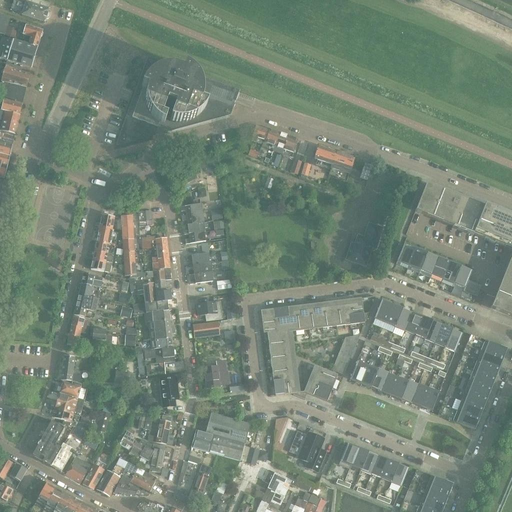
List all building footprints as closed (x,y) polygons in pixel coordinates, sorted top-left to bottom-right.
[(51,4),(38,0),(13,0),(10,11),(22,15),(21,16),(45,24),(46,20),(49,19),(50,14),(48,12),(51,4)] [(0,16),(0,33),(4,35),(9,19),(0,16)] [(26,38),(24,44),(37,48),(40,38),(41,37),(42,34),(41,33),(42,31),(22,25),(20,34),(24,35),(23,37),(26,38)] [(14,38),(17,29),(8,26),(5,35),(14,38)] [(31,69),(37,48),(24,44),(3,38),(0,46),(0,59),(7,62),(31,69)] [(230,116),(236,101),(239,90),(193,74),(192,72),(188,70),(184,68),(183,70),(148,57),(116,146),(230,116)] [(1,83),(2,83),(26,89),(29,75),(4,69),(1,83)] [(26,89),(2,83),(0,89),(0,100),(22,105),(26,89)] [(22,105),(0,100),(0,110),(5,112),(20,116),(22,105)] [(0,131),(15,135),(20,116),(5,112),(3,120),(0,118),(0,131)] [(261,144),(266,130),(259,128),(256,127),(252,137),(251,141),(261,144)] [(274,147),(278,134),(269,130),(269,131),(266,130),(261,144),(266,142),(265,144),(263,143),(263,145),(262,145),(260,149),(261,149),(258,158),(264,160),(270,146),(269,145),(274,147)] [(0,134),(0,145),(12,148),(14,138),(0,134)] [(278,134),(274,147),(283,150),(288,137),(278,134)] [(298,141),(288,137),(283,150),(293,154),(298,141)] [(0,155),(9,158),(12,148),(0,145),(0,155)] [(336,153),(318,148),(314,160),(332,166),(336,153)] [(251,151),(249,157),(255,159),(257,153),(251,151)] [(350,171),(351,167),(354,159),(336,153),(332,166),(329,175),(346,181),(348,175),(349,175),(350,171)] [(9,158),(0,155),(0,166),(7,168),(9,158)] [(196,159),(196,160),(196,170),(213,169),(213,166),(217,166),(216,158),(196,159)] [(298,176),(299,171),(302,163),(295,160),(291,173),(298,176)] [(310,165),(304,164),(301,176),(307,177),(310,165)] [(372,167),(365,165),(360,179),(367,181),(372,167)] [(194,172),(179,177),(182,186),(196,181),(194,172)] [(511,317),(511,218),(497,213),(496,212),(496,211),(485,206),(485,208),(461,198),(426,184),(415,212),(511,250),(511,255),(496,295),(491,309),(511,317)] [(199,198),(207,196),(205,189),(198,190),(199,198)] [(187,221),(187,226),(203,224),(200,205),(180,208),(181,212),(185,212),(186,216),(182,217),(182,222),(187,221)] [(380,209),(375,224),(384,227),(389,212),(380,209)] [(223,220),(223,213),(212,215),(213,222),(223,220)] [(121,217),(122,229),(133,229),(132,214),(127,214),(127,217),(121,217)] [(95,223),(95,227),(99,228),(112,230),(114,218),(102,215),(100,224),(95,223)] [(203,224),(187,226),(188,230),(184,231),(184,236),(188,235),(204,233),(203,224)] [(350,250),(346,260),(366,266),(372,248),(375,249),(376,249),(377,244),(382,229),(369,225),(366,233),(364,239),(358,237),(355,246),(352,245),(351,244),(351,245),(350,250)] [(99,228),(96,242),(109,245),(110,240),(111,233),(112,230),(99,228)] [(133,229),(122,229),(123,242),(136,241),(136,236),(133,236),(133,229)] [(204,233),(188,235),(189,240),(185,240),(185,245),(205,242),(204,233)] [(156,249),(155,241),(155,237),(151,237),(144,238),(141,239),(142,250),(143,250),(156,249)] [(171,281),(166,239),(155,241),(156,249),(157,254),(155,254),(155,256),(157,256),(157,258),(152,258),(153,272),(147,273),(147,279),(154,278),(155,282),(171,281)] [(136,241),(123,242),(123,253),(134,253),(134,246),(137,246),(136,241)] [(96,242),(94,252),(113,256),(115,246),(109,245),(96,242)] [(404,245),(403,246),(396,265),(407,269),(415,249),(404,245)] [(426,253),(416,250),(415,249),(407,269),(418,274),(426,253)] [(94,252),(92,261),(112,265),(113,256),(94,252)] [(134,253),(123,253),(124,265),(135,264),(137,264),(137,260),(135,260),(134,253)] [(437,258),(426,253),(418,274),(429,278),(437,258)] [(192,261),(193,266),(209,263),(207,254),(186,257),(187,262),(192,261)] [(448,262),(437,258),(429,278),(441,283),(448,262)] [(92,261),(91,270),(110,274),(112,265),(92,261)] [(230,270),(229,261),(221,262),(222,271),(230,270)] [(460,267),(450,263),(448,262),(441,283),(452,287),(460,267)] [(210,263),(209,263),(193,266),(193,271),(188,271),(188,276),(194,275),(211,273),(210,263)] [(135,273),(135,264),(124,265),(125,277),(130,277),(130,279),(134,279),(139,278),(145,278),(145,273),(135,273)] [(472,272),(460,267),(452,287),(464,292),(468,281),(472,272)] [(211,273),(194,275),(195,280),(189,281),(190,285),(212,282),(211,273)] [(94,276),(84,274),(81,285),(100,290),(102,283),(101,282),(102,278),(94,276)] [(232,288),(231,281),(217,283),(218,290),(232,288)] [(481,286),(468,281),(464,292),(477,297),(481,286)] [(155,284),(156,294),(166,292),(165,287),(170,287),(169,283),(155,284)] [(138,296),(144,295),(154,294),(153,284),(143,286),(143,291),(137,292),(138,296)] [(100,290),(81,285),(78,296),(89,298),(98,300),(100,290)] [(166,292),(156,294),(157,303),(167,302),(167,297),(171,296),(170,292),(166,292)] [(154,294),(144,295),(145,304),(155,303),(154,294)] [(95,312),(98,300),(89,298),(78,296),(76,308),(86,310),(95,312)] [(129,306),(130,297),(123,296),(121,304),(129,306)] [(297,394),(289,333),(364,324),(368,314),(363,314),(361,299),(354,300),(355,303),(301,310),(288,311),(287,308),(260,312),(263,334),(267,334),(275,397),(297,394)] [(391,305),(381,301),(374,319),(384,323),(391,305)] [(167,302),(157,303),(158,312),(172,311),(171,306),(168,306),(167,302)] [(220,302),(197,305),(198,317),(206,316),(206,322),(222,320),(220,302)] [(156,313),(155,303),(145,304),(133,306),(134,315),(146,314),(156,313)] [(402,309),(391,305),(384,323),(394,327),(394,328),(402,309)] [(122,307),(120,316),(130,319),(132,310),(122,307)] [(93,319),(95,312),(86,310),(76,308),(74,316),(89,319),(90,318),(93,319)] [(403,309),(402,309),(394,328),(404,332),(412,313),(411,313),(402,310),(403,309)] [(172,311),(158,312),(156,313),(146,314),(147,323),(149,323),(169,321),(169,315),(172,315),(172,311)] [(422,317),(412,313),(404,332),(405,333),(405,332),(415,336),(422,317)] [(432,321),(422,317),(415,336),(424,339),(424,340),(432,321)] [(85,320),(73,318),(72,326),(83,329),(85,320)] [(169,321),(149,323),(150,332),(152,332),(170,329),(169,321)] [(433,321),(432,321),(424,340),(435,344),(442,326),(432,322),(433,321)] [(217,324),(193,327),(195,338),(218,335),(217,324)] [(88,335),(88,330),(85,329),(83,329),(72,326),(69,336),(79,339),(80,333),(84,334),(88,335)] [(452,330),(442,326),(435,344),(444,348),(443,349),(445,349),(452,330)] [(174,329),(170,329),(152,332),(153,341),(172,339),(171,334),(175,334),(174,329)] [(106,331),(93,330),(93,332),(91,332),(91,338),(93,338),(92,345),(112,346),(112,336),(105,336),(106,331)] [(453,330),(452,330),(445,349),(455,353),(462,335),(452,331),(453,330)] [(234,333),(224,334),(225,345),(235,344),(234,333)] [(344,376),(360,335),(345,339),(332,371),(344,376)] [(79,339),(69,336),(67,346),(88,349),(89,345),(78,343),(79,339)] [(135,337),(125,337),(124,347),(135,347),(135,337)] [(153,341),(152,341),(152,350),(173,348),(177,347),(176,344),(172,345),(172,339),(153,341)] [(502,361),(506,350),(507,351),(507,350),(488,342),(488,343),(485,341),(481,352),(502,361)] [(174,362),(173,348),(152,350),(144,351),(145,359),(155,358),(156,364),(174,362)] [(143,367),(141,349),(136,350),(139,375),(145,374),(143,367)] [(498,371),(502,361),(481,352),(477,362),(484,365),(498,371)] [(72,376),(75,358),(68,357),(64,356),(61,381),(71,382),(72,382),(73,383),(84,384),(84,381),(80,381),(81,377),(72,376)] [(229,385),(227,372),(226,373),(224,362),(216,363),(216,367),(205,369),(207,389),(219,387),(229,385)] [(360,385),(367,366),(357,362),(349,380),(360,385)] [(494,381),(498,371),(484,365),(477,362),(473,372),(494,381)] [(449,368),(438,363),(437,368),(447,372),(449,368)] [(377,370),(367,366),(360,385),(370,389),(377,370)] [(327,402),(335,381),(337,376),(317,367),(306,394),(327,402)] [(380,393),(388,373),(377,369),(377,370),(370,389),(371,389),(371,388),(380,392),(379,392),(380,393)] [(128,374),(128,373),(116,371),(114,385),(127,386),(128,374)] [(490,391),(494,381),(473,372),(469,382),(490,391)] [(390,397),(397,378),(388,374),(389,374),(388,373),(380,393),(390,397)] [(178,400),(176,378),(160,380),(163,408),(175,407),(175,401),(178,400)] [(400,401),(408,381),(407,381),(407,382),(397,378),(390,397),(400,401)] [(411,404),(418,385),(417,385),(408,381),(400,401),(401,401),(401,400),(411,404)] [(63,383),(59,394),(84,401),(87,392),(80,390),(82,385),(73,383),(72,382),(71,386),(63,383)] [(486,401),(490,391),(469,382),(464,392),(472,395),(486,401)] [(421,408),(428,389),(418,385),(411,404),(421,408)] [(431,412),(439,393),(428,389),(421,408),(431,412)] [(482,411),(486,401),(472,395),(464,392),(460,402),(482,411)] [(82,409),(84,401),(59,394),(57,402),(82,409)] [(80,417),(82,409),(57,402),(55,410),(73,415),(80,417)] [(478,421),(482,411),(460,402),(456,413),(464,415),(478,421)] [(70,427),(73,415),(55,410),(53,415),(52,418),(63,421),(62,425),(70,427)] [(104,433),(110,414),(102,412),(97,431),(104,433)] [(474,431),(478,421),(456,413),(452,422),(456,424),(474,431)] [(245,445),(250,425),(211,414),(205,434),(245,445)] [(166,445),(171,418),(162,416),(162,417),(156,416),(154,423),(159,424),(155,443),(166,445)] [(82,417),(80,423),(89,425),(90,419),(82,417)] [(51,466),(61,449),(55,446),(64,429),(51,422),(40,442),(39,442),(37,446),(38,446),(33,456),(51,466)] [(72,434),(83,440),(90,428),(79,422),(72,434)] [(134,441),(130,439),(134,432),(129,429),(125,436),(124,436),(119,446),(129,451),(134,441)] [(240,462),(245,445),(205,434),(196,431),(191,448),(240,462)] [(298,432),(289,452),(299,456),(298,459),(307,463),(305,468),(318,473),(326,453),(325,453),(320,451),(324,440),(308,434),(307,435),(298,432)] [(86,440),(84,445),(95,451),(97,446),(86,440)] [(138,456),(146,443),(141,440),(139,444),(134,441),(129,451),(138,456)] [(150,458),(153,447),(151,447),(151,446),(146,443),(138,456),(148,462),(150,458)] [(349,470),(358,448),(347,444),(339,466),(349,470)] [(163,461),(165,447),(153,445),(153,447),(150,458),(163,461)] [(61,472),(71,455),(68,454),(70,450),(63,446),(61,449),(51,466),(61,472)] [(360,471),(368,452),(358,448),(349,470),(350,470),(351,467),(360,471)] [(255,466),(259,451),(250,449),(246,464),(255,466)] [(370,476),(378,456),(377,456),(377,457),(368,453),(369,453),(368,452),(360,471),(370,476)] [(381,479),(388,460),(378,456),(370,476),(371,476),(371,475),(381,479)] [(10,472),(12,469),(11,468),(13,464),(3,458),(0,463),(0,479),(3,481),(9,472),(10,472)] [(66,474),(65,476),(80,484),(90,467),(75,458),(66,474)] [(160,474),(163,461),(150,458),(148,462),(146,465),(151,466),(150,470),(152,471),(152,472),(160,474)] [(109,497),(119,477),(127,463),(119,459),(111,474),(107,472),(96,491),(109,497)] [(391,484),(398,464),(388,460),(381,479),(390,483),(391,484)] [(93,491),(104,472),(103,471),(105,467),(96,462),(94,466),(93,466),(82,485),(93,491)] [(152,476),(138,469),(127,463),(119,477),(121,478),(130,483),(150,492),(155,484),(149,481),(152,476)] [(401,488),(408,469),(399,465),(398,464),(391,484),(401,488)] [(20,483),(26,471),(16,465),(10,477),(20,483)] [(198,505),(206,484),(211,469),(202,466),(199,475),(195,485),(194,485),(192,490),(193,491),(189,501),(198,505)] [(274,495),(282,478),(276,474),(269,471),(266,472),(262,481),(269,485),(267,491),(274,495)] [(448,496),(452,486),(453,485),(434,478),(431,477),(427,487),(448,496)] [(141,493),(128,486),(130,483),(121,478),(117,485),(113,494),(126,498),(135,498),(135,496),(139,497),(141,493)] [(285,504),(288,497),(285,495),(289,485),(312,494),(315,488),(292,479),(291,481),(282,478),(274,495),(270,503),(279,507),(281,502),(285,504)] [(45,508),(56,489),(47,483),(36,503),(45,508)] [(0,498),(7,502),(13,491),(1,484),(0,486),(0,498)] [(270,503),(274,495),(267,491),(258,487),(256,490),(265,495),(261,502),(269,505),(270,503)] [(444,506),(448,496),(427,487),(423,497),(444,506)] [(52,511),(54,511),(64,493),(56,489),(45,508),(52,511)] [(218,502),(222,495),(216,492),(213,499),(218,502)] [(66,511),(73,498),(64,493),(54,511),(66,511)] [(188,500),(175,493),(173,499),(185,505),(188,500)] [(304,511),(311,496),(307,494),(304,501),(298,498),(296,503),(293,502),(291,505),(304,511)] [(324,502),(311,496),(304,511),(303,511),(315,511),(316,511),(317,511),(320,511),(326,502),(324,502)] [(430,511),(441,511),(444,506),(423,497),(419,507),(430,511)] [(76,511),(81,502),(73,498),(66,511),(76,511)] [(266,511),(267,511),(269,505),(261,502),(258,501),(253,499),(250,504),(255,506),(256,504),(260,506),(256,511),(266,511)] [(87,511),(90,507),(81,502),(76,511),(87,511)] [(278,511),(277,511),(279,507),(270,503),(269,505),(267,511),(268,511),(278,511)]
